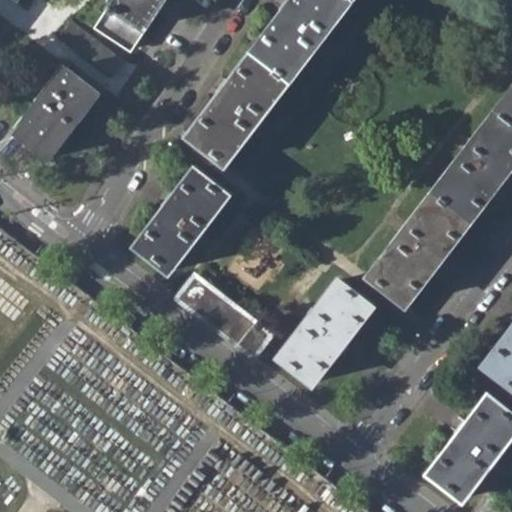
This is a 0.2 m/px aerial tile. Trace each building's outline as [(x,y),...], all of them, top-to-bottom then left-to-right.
[(106,0),(91,23),(126,46),(155,0),(106,0)] [(221,164),(345,0),(280,0),(180,132),(221,164)] [(8,131),(45,159),(98,90),(61,61),(8,131)] [(511,87),(370,273),(413,307),(511,177),(511,87)] [(127,242),(165,272),(228,191),(190,162),(127,242)] [(239,342),(256,320),(195,274),(178,295),(239,342)] [(281,355),(315,381),(329,362),(373,304),(339,278),(281,355)] [(256,320),(239,342),(255,354),(273,332),(256,320)] [(511,383),(511,328),(485,363),(511,383)] [(430,470),(463,496),(511,433),(511,410),(490,394),(430,470)] [(476,511),(511,511),(489,495),(476,511)]
